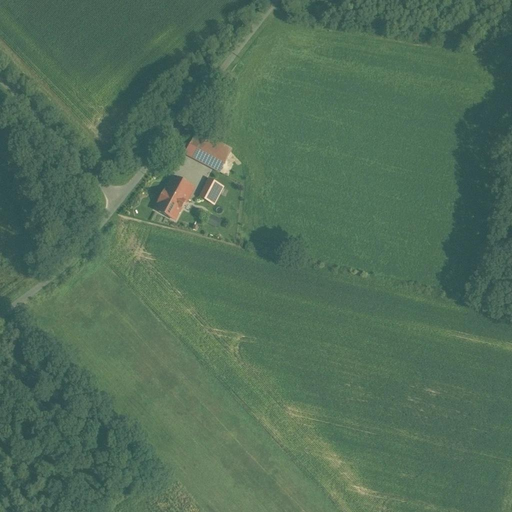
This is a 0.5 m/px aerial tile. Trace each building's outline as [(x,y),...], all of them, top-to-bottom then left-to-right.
[(229,150),(195,134),(183,158),(217,174),(229,150)] [(166,192),(184,202),(186,203),(193,189),(173,179),(166,192)] [(217,196),(204,189),(192,210),(206,217),(217,196)] [(184,202),(166,192),(156,211),(175,221),(184,202)] [(222,219),(211,216),(208,225),(220,228),(222,219)]
